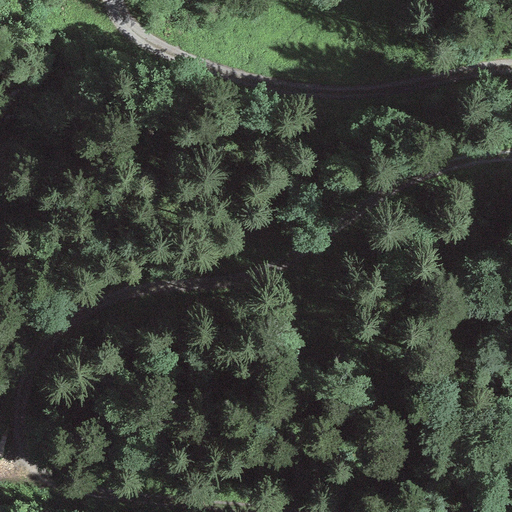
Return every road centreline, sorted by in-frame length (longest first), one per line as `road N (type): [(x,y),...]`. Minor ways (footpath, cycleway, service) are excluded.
road 1 (track): [(159,511),(45,487),(39,452),(66,383),(115,326),(176,304),(240,310),(290,285),(302,248),(381,191),(440,163),(511,152)]
road 2 (track): [(511,59),(347,92),(289,85),(193,62),(138,32),(115,0)]
